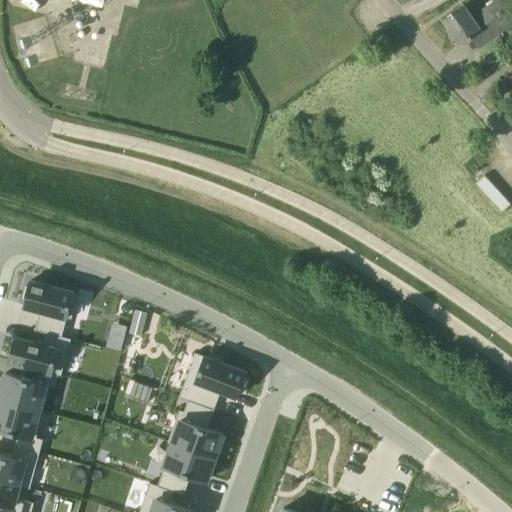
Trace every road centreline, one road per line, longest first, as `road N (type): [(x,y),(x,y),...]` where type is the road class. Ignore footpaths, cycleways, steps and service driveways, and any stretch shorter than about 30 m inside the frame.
road 1 (tertiary): [(511,340),(414,271),(277,193),(36,115),(0,71)]
road 2 (tertiary): [(0,106),(26,136),(48,146),(183,181),(275,218),(388,283),(511,371)]
road 3 (residential): [(287,364),(150,293),(43,252),(5,249)]
road 4 (residential): [(498,511),(374,415),(287,364)]
road 5 (residential): [(511,141),(381,0)]
road 6 (residential): [(287,364),(233,511)]
